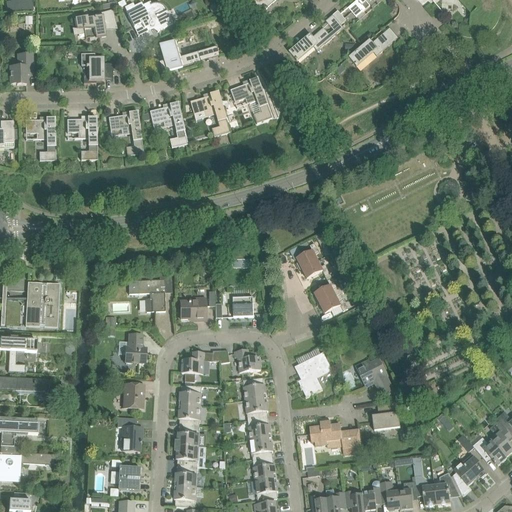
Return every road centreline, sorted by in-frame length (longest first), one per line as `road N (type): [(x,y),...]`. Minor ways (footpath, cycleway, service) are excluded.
road 1 (tertiary): [(69,225),(204,207),(376,145)]
road 2 (residential): [(156,511),(168,356),(194,339),(255,337),(272,348)]
road 3 (residential): [(141,94),(258,58),(333,0)]
road 4 (tertiary): [(511,62),(376,145)]
road 5 (tertiary): [(376,145),(511,80)]
road 6 (residential): [(0,101),(141,94)]
